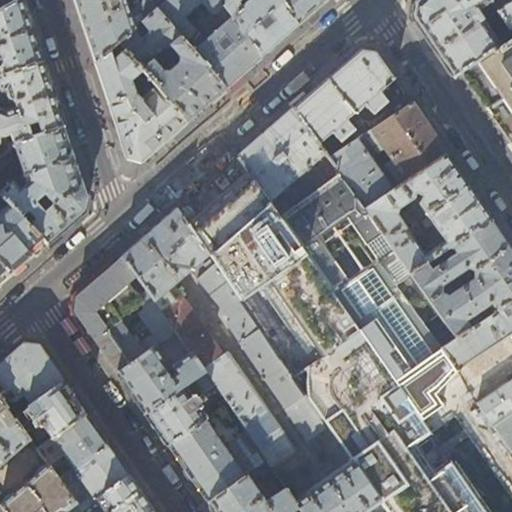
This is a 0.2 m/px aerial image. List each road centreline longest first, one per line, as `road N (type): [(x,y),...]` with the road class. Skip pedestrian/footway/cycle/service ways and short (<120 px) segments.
road 1 (residential): [(371,0),(119,218)]
road 2 (residential): [(34,298),(183,511)]
road 3 (residential): [(511,205),(372,0)]
road 4 (residential): [(49,0),(119,218)]
